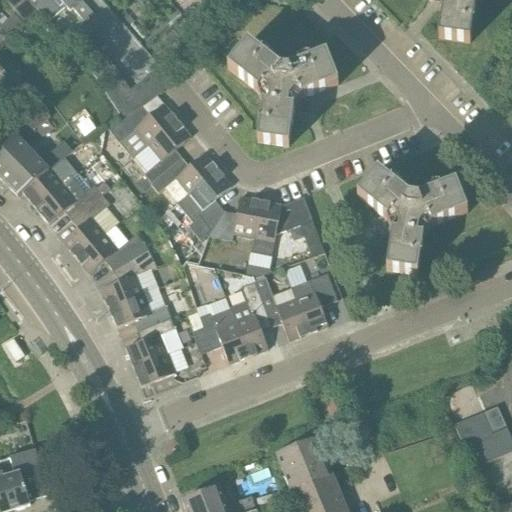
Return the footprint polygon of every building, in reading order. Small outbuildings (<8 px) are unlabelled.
[(28,0),(7,0),(6,2),(28,27),(42,16),(38,11),(28,0)] [(28,0),(38,11),(42,16),(48,23),(66,8),(70,13),(74,10),(82,21),(92,33),(101,25),(79,0),(28,0)] [(443,0),(444,2),(442,15),(438,40),(470,45),(476,6),(480,0),(443,0)] [(14,15),(0,27),(0,30),(10,40),(24,26),(14,15)] [(76,48),(82,58),(101,42),(94,33),(76,48)] [(6,42),(0,48),(0,52),(6,57),(14,49),(6,42)] [(101,42),(82,58),(89,68),(108,52),(101,42)] [(302,101),(338,87),(327,57),(288,72),(280,71),(248,46),(228,71),(258,95),(263,106),(257,145),(289,149),(295,111),(302,101)] [(108,52),(89,68),(95,78),(112,65),(114,62),(110,55),(108,52)] [(112,65),(95,78),(98,83),(101,87),(118,73),(115,69),(112,65)] [(149,76),(163,94),(174,87),(164,74),(159,68),(149,76)] [(0,90),(9,80),(0,71),(0,98),(3,95),(0,93),(0,90)] [(118,73),(101,87),(105,94),(107,97),(124,82),(123,80),(118,73)] [(153,101),(163,94),(149,76),(140,84),(153,101)] [(107,97),(113,106),(130,91),(124,82),(107,97)] [(122,122),(153,101),(140,84),(130,91),(113,106),(122,122)] [(0,180),(18,199),(22,195),(52,171),(51,170),(73,154),(64,143),(44,160),(40,157),(38,159),(24,146),(36,133),(34,131),(36,130),(42,138),(54,129),(47,122),(50,119),(37,101),(9,130),(0,140),(0,180)] [(135,132),(148,148),(178,124),(164,107),(151,118),(143,109),(124,125),(117,118),(106,128),(119,145),(135,132)] [(0,140),(9,130),(0,120),(0,140)] [(144,177),(151,186),(182,161),(175,153),(191,140),(178,124),(148,148),(160,163),(144,177)] [(177,206),(188,197),(218,172),(205,157),(189,170),(182,161),(151,186),(151,187),(159,196),(165,191),(177,206)] [(22,195),(35,211),(65,187),(52,171),(22,195)] [(207,239),(224,213),(215,203),(231,189),(218,172),(188,197),(201,213),(198,215),(199,218),(187,228),(201,247),(207,239)] [(468,215),(456,185),(418,200),(410,199),(377,174),(357,199),(388,223),(392,234),(386,273),(418,278),(424,239),(431,230),(468,215)] [(65,187),(35,211),(49,227),(64,215),(71,223),(102,197),(94,188),(84,197),(71,182),(65,187)] [(63,244),(75,260),(105,235),(93,221),(109,207),(110,208),(118,201),(111,191),(103,198),(102,197),(71,223),(78,232),(63,244)] [(261,204),(253,242),(274,246),(276,237),(313,224),(304,199),(282,208),(261,204)] [(234,238),(253,242),(261,204),(240,200),(237,216),(224,213),(207,239),(233,244),(234,238)] [(90,277),(105,264),(113,274),(148,252),(137,237),(119,252),(105,235),(75,260),(90,277)] [(168,243),(161,247),(164,253),(171,249),(168,243)] [(101,292),(109,311),(145,297),(137,278),(157,271),(148,252),(113,274),(120,285),(101,292)] [(211,257),(203,255),(201,265),(208,267),(211,257)] [(271,274),(270,270),(269,271),(248,266),(246,278),(252,280),(253,279),(254,281),(271,274)] [(196,275),(184,279),(188,288),(199,284),(196,275)] [(289,344),(308,337),(295,302),(277,309),(266,280),(254,284),(255,285),(272,330),(282,326),(289,344)] [(229,309),(231,313),(248,360),(268,352),(261,334),(272,330),(255,285),(240,290),(245,303),(229,309)] [(295,302),(308,337),(328,329),(315,294),(295,302)] [(137,335),(171,321),(166,308),(152,314),(145,297),(109,311),(117,331),(133,325),(137,335)] [(204,331),(200,320),(196,310),(186,313),(194,333),(204,331)] [(222,349),(229,367),(248,360),(231,313),(212,320),(210,316),(200,320),(204,331),(212,353),(222,349)] [(133,371),(168,356),(160,337),(175,331),(171,321),(137,335),(142,345),(126,351),(133,371)] [(201,357),(212,353),(204,331),(194,333),(192,334),(201,357)] [(477,348),(491,344),(487,334),(473,338),(477,348)] [(168,356),(133,371),(141,390),(176,376),(168,356)] [(473,470),(511,453),(511,442),(507,430),(493,436),(484,415),(454,428),(473,470)] [(348,468),(368,460),(357,434),(337,442),(348,468)] [(284,476),(324,460),(317,441),(276,457),(284,476)] [(0,462),(0,511),(13,511),(30,507),(29,503),(48,498),(35,453),(16,458),(0,462)] [(291,494),(332,479),(324,460),(284,476),(291,494)] [(344,511),(332,479),(291,494),(290,495),(293,503),(297,511),(344,511)] [(254,511),(250,499),(226,508),(219,490),(183,503),(183,504),(186,511),(254,511)] [(277,500),(280,507),(293,503),(290,495),(277,500)]
